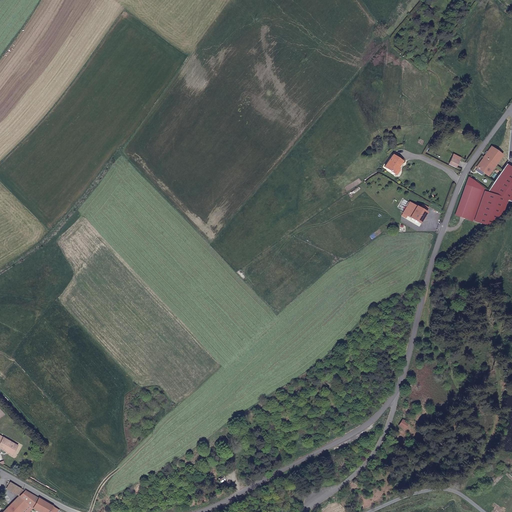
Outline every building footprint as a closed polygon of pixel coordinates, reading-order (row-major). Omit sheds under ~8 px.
[(384,34),(385,32),(390,27),(384,22),(382,26),(378,30),(384,34)] [(492,147),(484,157),(496,165),(503,155),(492,147)] [(398,167),(402,161),(393,155),(384,167),(396,175),(399,170),(398,167)] [(448,164),(455,167),(459,160),(452,157),(448,164)] [(496,165),(484,157),(477,168),(488,176),(496,165)] [(495,188),(482,224),(486,225),(495,218),(499,215),(501,213),(506,199),(511,201),(511,200),(511,166),(507,163),(489,185),(495,188)] [(455,215),(473,221),(483,191),(465,185),(455,215)] [(473,221),(482,224),(495,188),(489,185),(484,192),(483,191),(473,221)] [(402,213),(407,215),(419,223),(426,211),(409,202),(402,213)] [(398,421),(394,426),(399,430),(403,425),(398,421)] [(12,453),(17,446),(0,434),(0,447),(5,451),(6,449),(12,453)] [(18,494),(21,488),(10,481),(6,488),(18,494)] [(39,511),(57,511),(59,510),(25,490),(2,511),(28,511),(33,508),(39,511)]
